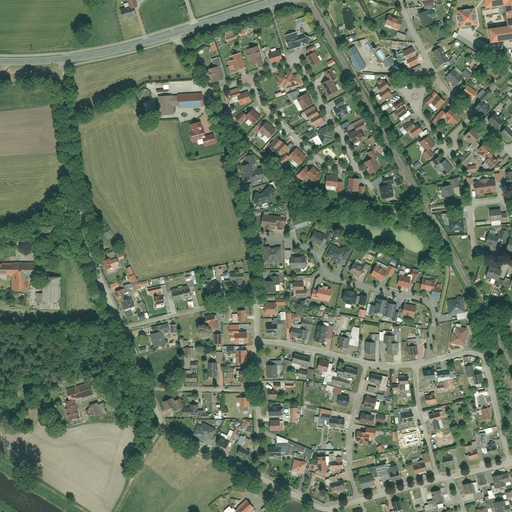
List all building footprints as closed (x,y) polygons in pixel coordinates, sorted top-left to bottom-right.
[(121,18),(138,13),(133,0),(125,0),(126,3),(117,6),(121,18)] [(511,0),(484,0),(485,6),(503,4),(506,23),(486,26),(488,44),(511,40),(511,0)] [(432,6),(417,11),(421,25),(432,21),(430,16),(435,15),(432,6)] [(475,8),(458,11),(461,27),(469,26),(477,25),(475,8)] [(397,26),(399,17),(386,13),(384,23),(397,26)] [(302,47),(303,44),(301,43),(297,44),(296,39),(287,42),(288,46),(287,46),(289,52),(290,51),(291,55),(300,52),(299,48),(302,47)] [(443,51),(440,45),(433,48),(437,55),(443,51)] [(366,67),(355,47),(346,52),(357,72),(366,67)] [(411,49),(401,53),(405,62),(406,61),(415,57),(411,49)] [(447,57),(443,51),(437,55),(441,61),(447,57)] [(259,53),(247,57),(251,71),(263,67),(259,53)] [(452,63),(459,56),(456,53),(453,56),(454,57),(450,62),(452,63)] [(280,57),(270,60),(273,69),(283,65),(280,57)] [(389,57),(382,62),(387,69),(394,64),(389,57)] [(406,61),(409,68),(418,64),(415,57),(406,61)] [(320,66),(314,58),(307,63),(312,71),(320,66)] [(222,64),(215,66),(217,74),(224,72),(222,64)] [(234,79),(243,76),(239,65),(230,67),(234,79)] [(451,69),(443,78),(453,87),(461,78),(451,69)] [(225,85),(221,73),(211,76),(215,88),(225,85)] [(277,78),(279,82),(277,82),(279,88),(280,92),(301,85),(298,75),(292,77),(291,73),(287,74),(287,76),(283,77),(283,76),(277,78)] [(332,76),(326,79),(328,84),(335,81),(332,76)] [(380,94),(389,89),(384,82),(376,88),(380,94)] [(337,94),(331,84),(322,89),(329,99),(337,94)] [(475,91),(465,84),(459,92),(469,99),(475,91)] [(485,88),(480,95),(484,99),(489,92),(485,88)] [(390,96),(386,91),(377,97),(381,102),(390,96)] [(299,94),(290,98),(294,105),(299,103),(302,101),(299,94)] [(250,98),(241,101),(243,110),(253,107),(250,98)] [(302,101),(299,103),(304,113),(313,108),(307,98),(302,101)] [(432,102),(429,99),(424,103),(427,107),(432,102)] [(442,105),(437,99),(430,105),(435,111),(442,105)] [(176,101),(163,102),(164,121),(177,120),(176,110),(182,110),(182,113),(209,112),(208,102),(205,102),(205,100),(182,101),(182,105),(176,105),(176,101)] [(483,114),(488,107),(479,100),(474,107),(483,114)] [(501,104),(497,100),(492,106),(495,109),(501,104)] [(334,105),(337,110),(343,107),(344,107),(341,101),(334,105)] [(396,112),(404,106),(401,101),(392,107),(396,112)] [(337,110),(334,112),(339,121),(348,116),(343,107),(337,110)] [(406,113),(402,108),(393,114),(397,119),(406,113)] [(457,117),(448,111),(442,118),(451,125),(457,117)] [(444,115),(441,112),(434,118),(437,121),(444,115)] [(501,118),(493,112),(488,118),(496,124),(501,118)] [(310,116),(307,117),(310,123),(311,123),(319,118),(316,113),(310,116)] [(257,128),(263,121),(254,114),(249,121),(257,128)] [(248,120),(245,117),(239,123),(242,126),(248,120)] [(319,118),(311,123),(314,129),(324,124),(321,118),(319,118)] [(408,132),(417,126),(413,121),(405,127),(408,132)] [(205,139),(202,125),(186,129),(187,131),(175,134),(178,143),(191,140),(191,142),(205,139)] [(353,129),(355,133),(363,129),(361,125),(353,129)] [(511,132),(511,131),(505,126),(499,133),(507,139),(511,132)] [(278,135),(268,127),(262,134),(271,142),(278,135)] [(327,127),(317,133),(324,144),(326,142),(328,142),(331,140),(330,137),(332,135),(327,127)] [(419,133),(415,128),(406,134),(410,139),(419,133)] [(316,137),(313,131),(306,135),(309,141),(316,137)] [(358,132),(347,138),(353,147),(364,141),(358,132)] [(479,139),(472,132),(466,138),(473,145),(475,142),(479,139)] [(426,136),(417,142),(419,145),(421,144),(424,149),(430,146),(428,142),(429,140),(426,136)] [(278,153),(285,146),(280,141),(273,148),(278,153)] [(479,146),(475,142),(473,145),(470,148),(473,151),(479,146)] [(493,152),(485,143),(479,150),(481,153),(479,155),(482,158),(485,156),(487,158),(493,152)] [(290,151),(285,146),(278,153),(284,158),(290,151)] [(431,154),(426,148),(421,152),(425,158),(431,154)] [(308,159),(298,151),(292,159),(301,167),(308,159)] [(437,167),(440,171),(447,164),(443,159),(445,158),(443,156),(441,158),(438,153),(429,160),(431,162),(433,160),(439,166),(437,167)] [(495,161),(490,156),(482,164),(485,167),(487,164),(490,167),(495,161)] [(290,161),(287,158),(281,164),(284,167),(290,161)] [(258,159),(249,161),(251,169),(259,167),(258,159)] [(372,159),(363,164),(365,167),(364,169),(366,172),(368,171),(370,175),(378,171),(376,167),(376,165),(372,159)] [(419,161),(414,165),(418,170),(423,166),(419,161)] [(257,168),(248,170),(250,181),(258,186),(267,183),(266,179),(268,179),(266,173),(259,175),(257,168)] [(305,180),(311,173),(307,170),(301,176),(305,180)] [(323,178),(314,170),(308,177),(317,185),(323,178)] [(450,179),(453,189),(460,187),(457,177),(450,179)] [(339,178),(328,178),(328,188),(339,188),(339,178)] [(476,193),(495,192),(495,188),(497,187),(496,183),(494,184),(494,180),(487,181),(487,179),(480,179),(480,182),(474,182),(475,185),(473,185),(473,190),(475,189),(476,193)] [(349,192),(358,192),(358,180),(350,180),(349,192)] [(385,187),(381,187),(381,195),(383,195),(383,198),(391,198),(391,192),(392,192),(392,189),(391,189),(391,184),(385,185),(385,187)] [(454,196),(452,185),(441,188),(441,186),(436,187),(438,195),(441,194),(442,199),(454,196)] [(264,198),(260,197),(258,205),(265,207),(272,205),(277,201),(281,195),(274,189),(270,195),(264,198)] [(501,210),(489,211),(490,222),(502,221),(501,210)] [(274,217),(263,215),(262,226),(275,228),(275,224),(276,217),(274,217)] [(451,231),(465,230),(463,215),(449,217),(451,231)] [(274,217),(276,217),(275,224),(276,224),(276,225),(284,226),(284,225),(285,225),(286,217),(280,216),(280,217),(274,216),(274,217)] [(305,217),(293,220),(297,230),(308,226),(305,217)] [(502,230),(499,238),(505,240),(508,232),(502,230)] [(499,238),(488,235),(485,244),(496,248),(499,238)] [(321,240),(311,236),(308,243),(319,247),(321,240)] [(342,254),(332,249),(326,259),(337,264),(342,254)] [(268,251),(263,251),(263,254),(262,255),(262,258),(264,258),(264,266),(271,266),(271,262),(275,262),(275,266),(280,266),(280,259),(275,259),(275,253),(268,253),(268,251)] [(344,251),(339,260),(344,262),(348,253),(344,251)] [(34,274),(34,260),(0,259),(0,273),(8,273),(8,290),(25,290),(25,274),(34,274)] [(303,260),(289,260),(289,271),(303,271),(303,260)] [(111,268),(110,266),(102,269),(105,276),(118,271),(116,266),(111,268)] [(362,270),(352,266),(348,274),(358,278),(362,270)] [(502,270),(489,266),(486,277),(499,281),(502,270)] [(386,274),(375,268),(370,277),(381,283),(386,274)] [(60,275),(41,274),(40,299),(59,300),(60,275)] [(278,276),(269,276),(269,285),(274,284),(274,288),(278,288),(278,276)] [(408,279),(398,277),(396,288),(406,289),(408,279)] [(427,282),(423,290),(433,295),(437,287),(427,282)] [(269,285),(265,285),(265,296),(274,295),(275,294),(275,291),(274,291),(274,288),(274,284),(269,285)] [(216,285),(205,288),(208,297),(218,294),(216,285)] [(244,286),(235,287),(235,295),(244,295),(244,286)] [(330,293),(318,290),(315,301),(327,304),(330,293)] [(362,293),(347,290),(344,301),(357,304),(362,293)] [(122,293),(126,300),(131,298),(128,291),(122,293)] [(190,301),(187,291),(182,292),(181,291),(178,291),(178,293),(171,295),(174,305),(190,301)] [(125,306),(121,296),(114,298),(118,308),(125,306)] [(450,314),(464,312),(462,298),(460,297),(458,298),(457,299),(457,300),(448,301),(450,314)] [(162,300),(153,302),(155,310),(164,308),(162,300)] [(385,303),(376,301),(373,314),(383,315),(382,318),(392,319),(395,306),(385,304),(385,303)] [(134,315),(129,305),(120,309),(125,319),(134,315)] [(269,318),(269,317),(276,317),(276,308),(276,307),(264,307),(264,313),(263,314),(263,316),(265,316),(265,318),(269,318)] [(414,308),(403,307),(402,317),(412,318),(414,308)] [(245,310),(238,310),(238,321),(246,321),(245,310)] [(285,325),(285,316),(279,316),(279,319),(277,319),(277,322),(273,322),(273,327),(274,327),(274,328),(277,328),(276,325),(285,325)] [(213,319),(205,321),(206,329),(211,328),(212,332),(218,331),(215,320),(214,321),(213,319)] [(304,329),(292,326),(289,338),(305,342),(307,334),(303,333),(304,329)] [(274,328),(266,329),(266,337),(277,337),(277,328),(274,328)] [(322,329),(317,328),(313,345),(322,347),(325,335),(321,334),(322,329)] [(466,330),(458,329),(457,335),(452,334),(450,344),(463,346),(466,330)] [(359,332),(353,330),(350,342),(356,343),(359,332)] [(169,331),(155,333),(156,337),(159,336),(159,338),(162,338),(163,339),(165,339),(164,337),(169,336),(169,331)] [(346,337),(341,336),(337,349),(345,351),(347,344),(348,344),(349,342),(345,341),(346,337)] [(392,337),(383,337),(384,345),(387,345),(387,356),(394,356),(394,349),(395,349),(395,344),(392,344),(392,337)] [(159,338),(151,340),(152,346),(155,345),(158,354),(166,352),(163,339),(162,338),(159,338)] [(407,346),(407,349),(416,348),(415,346),(419,346),(418,339),(410,340),(410,345),(407,346)] [(375,344),(365,344),(365,356),(375,356),(375,344)] [(416,348),(407,349),(408,357),(417,356),(416,348)] [(246,354),(236,354),(236,367),(238,369),(242,369),(243,367),(246,367),(246,354)] [(311,358),(294,354),(292,363),(309,367),(311,358)] [(329,366),(319,363),(316,372),(326,375),(329,366)] [(471,365),(464,367),(467,376),(472,375),(474,375),(471,365)] [(197,367),(190,368),(190,379),(183,379),(184,387),(198,387),(197,367)] [(216,367),(208,367),(209,382),(217,382),(216,367)] [(268,382),(276,382),(276,369),(268,370),(268,382)] [(356,373),(345,369),(344,372),(338,371),(335,380),(333,379),(331,384),(349,390),(351,381),(355,382),(356,377),(354,377),(356,373)] [(433,372),(422,373),(423,380),(433,379),(433,372)] [(467,376),(470,389),(475,388),(474,385),(482,384),(479,374),(472,376),(472,375),(467,376)] [(247,386),(247,375),(239,375),(239,376),(237,376),(237,379),(239,379),(239,386),(247,386)] [(387,379),(371,376),(369,385),(385,388),(387,379)] [(407,377),(398,378),(399,392),(404,392),(404,387),(408,387),(407,377)] [(115,378),(100,382),(102,390),(117,386),(115,378)] [(91,390),(67,397),(71,409),(95,401),(91,390)] [(277,394),(268,394),(269,402),(277,402),(277,394)] [(430,398),(424,398),(425,406),(435,404),(434,395),(430,395),(430,398)] [(349,400),(339,397),(337,407),(347,410),(349,400)] [(489,419),(484,397),(476,399),(481,420),(489,419)] [(376,402),(365,400),(363,409),(374,411),(376,402)] [(248,411),(248,401),(240,401),(240,403),(236,403),(236,407),(240,407),(240,411),(248,411)] [(179,403),(172,406),(177,415),(184,412),(179,403)] [(171,404),(163,408),(168,418),(176,414),(171,404)] [(448,415),(445,407),(440,408),(442,417),(448,415)] [(79,424),(74,408),(64,411),(69,427),(79,424)] [(281,409),(276,410),(269,411),(269,420),(281,419),(281,416),(284,416),(283,413),(282,413),(281,409)] [(192,414),(184,414),(184,420),(193,420),(193,423),(199,423),(199,410),(192,410),(192,414)] [(296,411),(290,411),(291,422),(298,422),(298,418),(296,418),(296,411)] [(438,414),(428,417),(430,424),(433,424),(435,432),(439,430),(437,422),(441,421),(438,414)] [(370,418),(361,415),(359,424),(367,426),(370,418)] [(412,424),(411,415),(397,416),(398,428),(401,427),(401,424),(406,423),(406,424),(412,424)] [(344,422),(331,421),(330,430),(343,431),(344,422)] [(281,424),(271,425),(271,434),(281,434),(281,424)] [(214,429),(207,426),(205,430),(212,434),(214,429)] [(211,436),(203,432),(199,439),(207,443),(211,436)] [(238,438),(231,435),(228,440),(235,444),(238,438)] [(369,436),(357,435),(357,443),(361,443),(361,446),(364,446),(365,443),(368,444),(369,436)] [(247,442),(242,440),(238,448),(243,450),(247,442)] [(232,447),(221,441),(218,449),(229,454),(232,447)] [(466,458),(467,463),(477,461),(473,446),(468,447),(470,458),(466,458)] [(499,446),(487,446),(488,458),(499,457),(499,446)] [(282,450),(270,451),(270,460),(282,460),(282,450)] [(251,455),(241,451),(238,458),(247,462),(251,455)] [(303,453),(298,451),(295,459),(299,461),(301,457),(303,454),(303,453)] [(313,459),(303,454),(301,457),(311,462),(313,459)] [(342,456),(330,458),(332,473),(344,472),(342,456)] [(453,457),(443,460),(445,470),(456,467),(453,457)] [(326,460),(318,460),(318,475),(327,474),(326,460)] [(310,468),(300,463),(295,473),(306,478),(310,468)] [(419,465),(413,466),(416,478),(422,476),(419,465)] [(390,480),(391,485),(401,482),(398,469),(391,470),(392,476),(391,476),(392,480),(390,480)] [(388,471),(378,474),(380,480),(390,478),(388,471)] [(506,489),(504,476),(495,478),(498,491),(506,489)] [(323,481),(312,478),(309,487),(320,491),(323,481)] [(373,478),(360,482),(363,492),(376,489),(373,478)] [(346,495),(344,484),(338,485),(338,480),(331,481),(333,495),(339,494),(339,496),(346,495)] [(474,484),(463,487),(466,497),(476,494),(474,484)] [(270,496),(265,490),(258,495),(263,502),(270,496)] [(442,492),(432,495),(436,507),(445,505),(442,492)] [(502,502),(494,504),(495,511),(508,511),(507,506),(503,507),(502,502)] [(400,503),(393,505),(395,511),(403,511),(400,503)]
